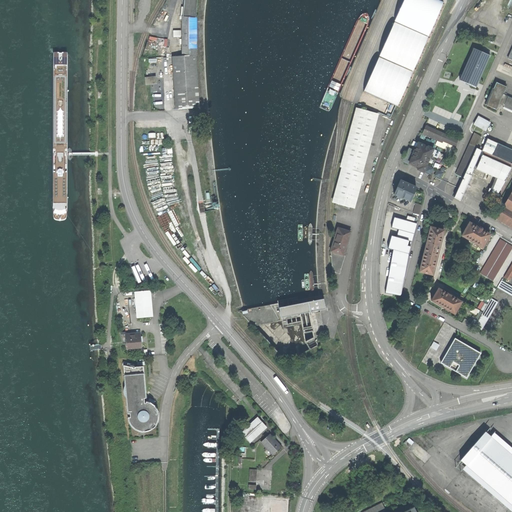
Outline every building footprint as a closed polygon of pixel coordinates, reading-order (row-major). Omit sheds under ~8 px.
[(183,0),(182,15),(195,17),(197,0),(183,0)] [(397,105),(398,105),(443,1),(440,0),(399,0),(394,12),(393,22),(390,22),(379,47),(363,84),(362,90),(376,96),(375,96),(397,105)] [(196,55),(195,17),(182,15),(183,55),(195,55),(196,55)] [(473,48),(460,80),(468,83),(476,87),(490,55),(473,48)] [(183,55),(173,56),(176,108),(198,106),(195,55),(183,55)] [(156,90),(156,75),(145,76),(146,83),(153,83),(153,86),(151,86),(151,90),(156,90)] [(499,104),(504,107),(508,98),(505,96),(505,95),(503,95),(507,87),(496,83),(486,106),(497,110),(499,104)] [(511,98),(508,97),(508,98),(504,107),(503,107),(511,111),(511,98)] [(346,169),(358,172),(374,114),(361,110),(345,168),(346,169)] [(479,117),(474,125),(486,131),(490,123),(479,117)] [(443,141),(447,143),(448,141),(456,145),(458,140),(426,126),(423,132),(439,140),(438,141),(442,143),(443,141)] [(469,144),(477,147),(482,136),(474,133),(469,144)] [(511,150),(487,139),(482,151),(484,152),(511,164),(511,150)] [(418,170),(423,172),(426,166),(429,158),(431,159),(432,156),(437,158),(440,152),(433,149),(428,146),(428,147),(418,143),(418,144),(416,147),(415,149),(414,151),(410,149),(403,162),(409,165),(409,163),(418,168),(418,170)] [(465,173),(476,148),(477,147),(469,144),(455,175),(463,178),(465,173)] [(480,150),(476,148),(465,173),(470,176),(473,170),(472,169),(480,150)] [(511,165),(511,164),(484,152),(482,155),(476,169),(503,181),(511,168),(510,168),(511,165)] [(425,171),(432,174),(435,168),(428,165),(425,171)] [(439,167),(434,175),(441,179),(445,171),(439,167)] [(358,172),(346,169),(337,204),(350,207),(359,172),(358,172)] [(470,176),(465,173),(463,178),(454,197),(460,201),(471,176),(470,176)] [(416,189),(400,181),(394,194),(410,202),(416,189)] [(511,191),(497,218),(511,227),(511,191)] [(202,202),(199,203),(201,213),(204,213),(207,212),(205,202),(202,202)] [(413,213),(419,214),(422,205),(415,204),(413,213)] [(413,213),(410,223),(416,224),(419,214),(413,213)] [(478,228),(469,223),(461,236),(482,248),(490,235),(481,230),(482,229),(478,227),(478,228)] [(444,231),(430,227),(419,272),(433,275),(444,231)] [(338,228),(331,251),(332,272),(339,274),(345,256),(343,256),(350,232),(338,228)] [(391,289),(401,291),(402,291),(409,250),(413,239),(401,237),(396,261),(397,261),(396,266),(395,266),(395,267),(395,272),(394,272),(394,277),(393,277),(393,278),(393,282),(392,282),(392,283),(392,288),(391,288),(391,289)] [(494,281),(511,249),(511,244),(500,238),(480,273),(494,281)] [(511,286),(502,280),(498,287),(511,295),(511,286)] [(401,291),(391,289),(390,296),(400,297),(401,291)] [(438,289),(431,301),(454,314),(461,302),(438,289)] [(150,291),(135,293),(137,318),(152,316),(150,291)] [(498,302),(491,298),(475,326),(481,330),(498,302)] [(323,299),(279,308),(281,318),(325,309),(323,299)] [(140,333),(126,334),(126,333),(121,334),(124,343),(126,343),(126,348),(141,347),(140,333)] [(452,336),(438,365),(469,380),(483,351),(452,336)] [(304,342),(307,347),(316,342),(313,337),(304,342)] [(133,368),(123,366),(125,386),(125,387),(124,389),(124,391),(124,392),(125,393),(125,395),(126,396),(126,397),(127,414),(130,414),(130,418),(128,418),(129,421),(130,423),(131,425),(132,427),(133,428),(135,429),(136,430),(137,430),(139,431),(141,431),(142,431),(144,431),(145,431),(147,431),(148,430),(149,430),(151,429),(152,428),(153,427),(154,427),(155,425),(156,424),(157,423),(157,421),(158,420),(158,419),(158,417),(158,415),(158,413),(157,412),(156,410),(155,409),(154,407),(153,406),(153,405),(151,404),(150,403),(149,403),(147,402),(145,402),(146,403),(144,403),(144,399),(146,398),(143,366),(134,367),(135,368),(133,369),(133,368)] [(257,418),(241,433),(250,442),(266,428),(257,418)] [(493,439),(485,432),(460,461),(511,505),(511,448),(496,435),(493,439)] [(269,434),(261,442),(268,449),(273,454),(281,447),(269,434)] [(249,469),(249,481),(256,482),(257,470),(249,469)] [(381,511),(386,510),(382,503),(363,511),(381,511)]
